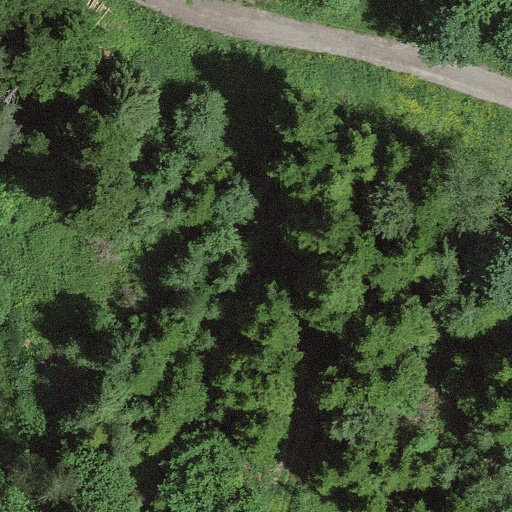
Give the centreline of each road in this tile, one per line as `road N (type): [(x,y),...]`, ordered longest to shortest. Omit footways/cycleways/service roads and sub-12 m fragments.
road 1 (track): [(301,511),(319,371),(306,255),(237,90),(225,20)]
road 2 (track): [(180,0),(225,20),(412,58),(511,92)]
